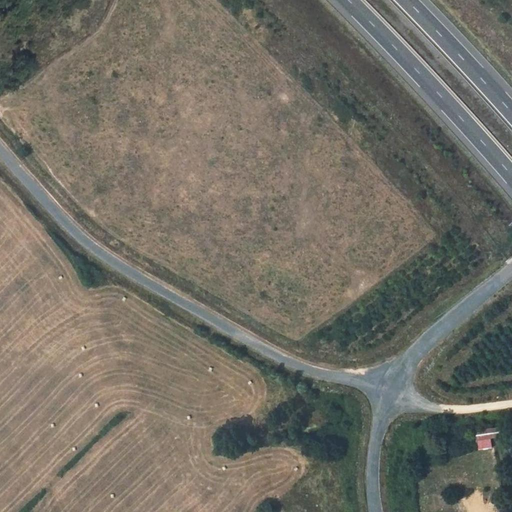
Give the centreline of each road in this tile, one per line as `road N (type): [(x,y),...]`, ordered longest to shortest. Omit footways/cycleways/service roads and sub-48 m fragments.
road 1 (unclassified): [(0,147),(86,242),(190,310),(299,367),(385,389)]
road 2 (motorway): [(348,0),(511,169)]
road 3 (unclassified): [(385,389),(423,343),(511,266)]
road 4 (motorway): [(511,96),(420,0)]
road 5 (residential): [(511,407),(451,412),(385,389)]
road 6 (unclassified): [(375,511),(372,456),(385,389)]
